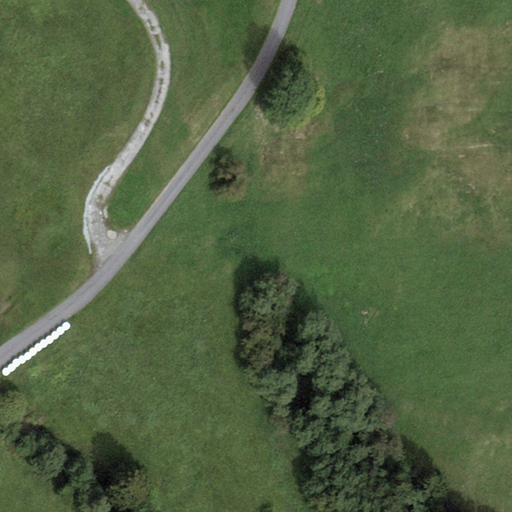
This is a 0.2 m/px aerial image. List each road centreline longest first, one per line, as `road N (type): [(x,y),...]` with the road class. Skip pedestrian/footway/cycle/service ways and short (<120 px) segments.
road 1 (track): [(0,363),(110,275),(255,94),(290,0)]
road 2 (track): [(137,0),(167,48),(164,106),(99,205),(110,275)]
